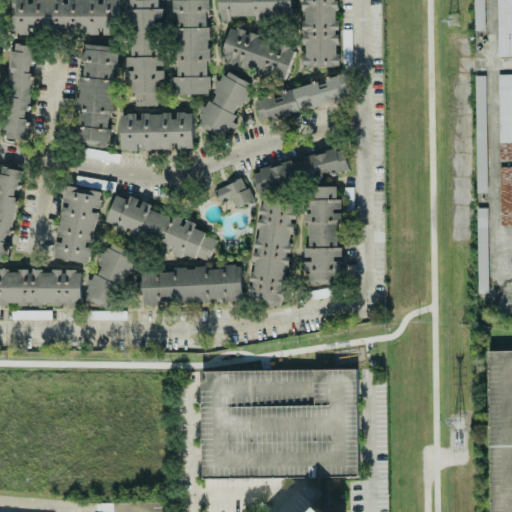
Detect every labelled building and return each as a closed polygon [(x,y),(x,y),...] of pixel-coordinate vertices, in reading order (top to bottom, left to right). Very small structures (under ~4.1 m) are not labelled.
[(10,0),(10,35),(28,35),(101,35),(119,35),(119,0),(10,0)] [(128,0),(131,57),(129,57),(130,107),(157,106),(157,93),(160,93),(159,80),(164,80),(161,7),(159,8),(158,0),(128,0)] [(209,93),(209,77),(206,77),(206,62),(209,62),(209,26),(206,26),(206,11),(208,11),(208,0),(174,0),(175,77),(173,77),(173,94),(209,93)] [(219,0),(219,20),(231,21),(231,16),(256,16),(255,20),(265,20),(265,16),(290,17),(290,0),(219,0)] [(302,0),(302,66),(337,66),(337,30),(336,0),(302,0)] [(484,0),(472,0),(473,30),(485,30),(484,0)] [(511,56),(511,0),(496,0),(497,56),(511,56)] [(230,27),(219,60),(284,81),(295,48),(230,27)] [(351,30),(344,30),(343,57),(351,57),(351,30)] [(28,139),(33,45),(10,44),(5,138),(28,139)] [(118,46),(81,45),(77,145),(108,146),(109,129),(107,129),(108,114),(112,114),(115,64),(117,64),(118,46)] [(511,74),(498,75),(499,159),(511,158),(511,74)] [(486,189),(485,75),(475,76),(476,188),(479,188),(479,189),(486,189)] [(254,98),(260,121),(351,99),(345,76),(254,98)] [(201,133),(233,132),(233,105),(249,105),(248,77),(214,78),(215,103),(200,103),(201,133)] [(192,112),(173,112),(173,113),(121,114),(121,150),(171,150),(171,143),(177,143),(178,150),(193,150),(192,112)] [(119,153),(84,149),(83,158),(118,162),(119,153)] [(348,171),(344,150),(253,169),(257,190),(348,171)] [(0,261),(7,263),(22,170),(0,166),(0,261)] [(511,166),(499,167),(500,226),(511,225),(511,166)] [(232,198),(236,207),(252,201),(243,178),(214,189),(219,203),(232,198)] [(53,257),(90,263),(102,191),(66,185),(62,204),(53,257)] [(337,285),(338,271),(341,271),(342,247),(336,247),(337,224),(340,224),(341,211),(340,211),(341,200),(335,199),(336,187),(312,186),(311,214),(304,213),(303,223),(309,224),(308,247),(304,247),(304,259),(305,259),(304,283),(337,285)] [(207,262),(217,238),(193,228),(196,223),(173,213),(171,218),(150,209),(152,205),(140,200),(129,195),(127,200),(116,195),(104,224),(181,256),(183,252),(207,262)] [(246,303),(283,307),(294,203),(260,199),(250,286),(248,286),(246,303)] [(477,293),(488,293),(487,207),(476,208),(477,293)] [(86,301),(115,311),(135,253),(107,243),(86,301)] [(141,271),(143,305),(211,303),(211,300),(242,299),(240,265),(223,265),(223,267),(174,268),(174,270),(141,271)] [(0,305),(7,306),(7,305),(81,305),(81,271),(0,270),(0,305)] [(51,311),(11,310),(11,319),(51,320),(51,311)] [(511,511),(511,349),(488,350),(489,511),(511,511)] [(202,479),(358,476),(356,369),(200,371),(202,479)] [(163,511),(163,502),(129,502),(129,511),(163,511)]
